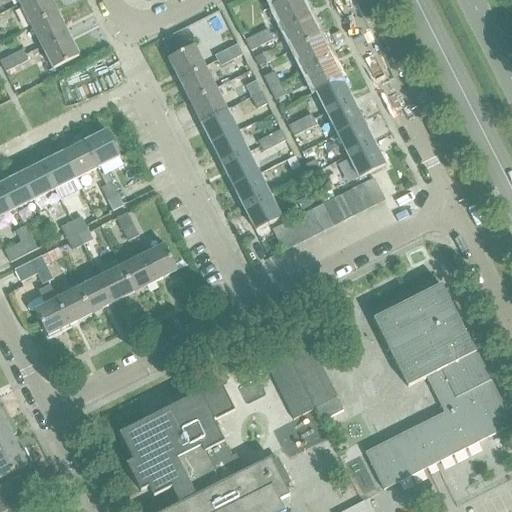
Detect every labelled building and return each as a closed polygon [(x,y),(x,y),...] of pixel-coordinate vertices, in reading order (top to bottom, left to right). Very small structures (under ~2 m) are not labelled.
[(31,0),(20,6),(31,27),(57,14),(49,0),(31,0)] [(286,0),(272,8),(283,30),(309,17),(300,0),(286,0)] [(31,27),(42,49),(67,36),(57,14),(31,27)] [(283,30),(294,51),(319,38),(309,17),(283,30)] [(268,30),(256,36),(262,47),(273,41),(268,30)] [(0,49),(3,54),(19,45),(14,35),(0,43),(0,49)] [(67,36),(42,49),(53,71),(79,58),(67,36)] [(262,47),(256,36),(245,42),(250,52),(262,47)] [(294,51),(305,72),(330,59),(319,38),(294,51)] [(238,46),(226,51),(231,62),(243,56),(238,46)] [(168,60),(179,82),(205,69),(194,47),(168,60)] [(231,62),(226,51),(215,57),(220,68),(231,62)] [(22,52),(11,57),(17,68),(27,63),(22,52)] [(17,68),(11,57),(1,62),(6,73),(17,68)] [(305,72),(315,94),(341,81),(330,59),(305,72)] [(179,82),(190,103),(216,90),(205,69),(179,82)] [(264,79),(269,90),(280,85),(274,73),(264,79)] [(315,94),(326,115),(352,102),(341,81),(315,94)] [(245,88),(251,99),(262,94),(256,82),(245,88)] [(280,85),(269,90),(275,101),(286,96),(280,85)] [(190,103),(201,125),(227,112),(216,90),(190,103)] [(262,94),(251,99),(257,111),(267,105),(262,94)] [(326,115),(337,136),(363,123),(352,102),(326,115)] [(201,125),(212,146),(237,133),(227,112),(201,125)] [(311,116),(300,122),(305,132),(316,127),(311,116)] [(305,132),(300,122),(288,128),(294,138),(305,132)] [(337,136),(348,158),(374,145),(363,123),(337,136)] [(281,131),(269,137),(275,148),(286,142),(281,131)] [(107,132),(85,143),(98,169),(120,158),(107,132)] [(212,146),(223,168),(248,155),(237,133),(212,146)] [(275,148),(269,137),(258,143),(263,153),(275,148)] [(85,143),(63,154),(76,180),(98,169),(85,143)] [(374,145),(348,158),(359,180),(385,167),(374,145)] [(63,154),(42,165),(55,191),(76,180),(63,154)] [(223,168),(233,189),(259,176),(248,155),(223,168)] [(295,159),(287,162),(292,173),(298,183),(309,178),(304,167),(300,169),(295,159)] [(315,162),(304,167),(309,178),(320,172),(315,162)] [(42,165),(20,176),(33,202),(55,191),(42,165)] [(320,172),(309,178),(314,188),(325,182),(320,172)] [(101,190),(107,201),(117,196),(111,184),(106,173),(101,176),(106,187),(101,190)] [(20,176),(0,186),(0,189),(12,212),(33,202),(20,176)] [(233,189),(244,210),(270,197),(259,176),(233,189)] [(309,178),(298,183),(303,194),(314,188),(309,178)] [(374,180),(363,185),(374,207),(385,202),(374,180)] [(353,190),(364,212),(374,207),(363,185),(353,190)] [(0,218),(12,212),(0,189),(0,218)] [(343,195),(354,217),(364,212),(353,190),(343,195)] [(74,197),(81,211),(90,207),(83,193),(74,197)] [(333,200),(344,222),(354,217),(343,195),(333,200)] [(117,196),(107,201),(112,212),(123,207),(117,196)] [(270,197),(244,210),(255,232),(281,219),(270,197)] [(333,200),(323,205),(334,227),(344,222),(333,200)] [(324,232),(334,227),(323,205),(313,211),(324,232)] [(90,207),(81,211),(88,225),(97,221),(90,207)] [(314,238),(324,232),(313,211),(303,216),(314,238)] [(116,220),(122,231),(133,226),(127,214),(116,220)] [(303,243),(314,238),(303,216),(292,221),(303,243)] [(81,218),(71,224),(77,235),(87,230),(81,218)] [(293,248),(303,243),(292,221),(282,226),(293,248)] [(61,229),(66,240),(77,235),(71,224),(61,229)] [(133,226),(122,231),(128,243),(138,237),(133,226)] [(282,226),(272,231),(283,253),(293,248),(282,226)] [(31,239),(26,227),(15,233),(21,244),(31,239)] [(87,230),(77,235),(82,246),(93,241),(87,230)] [(77,235),(66,240),(72,252),(82,246),(77,235)] [(37,250),(31,239),(21,244),(27,256),(37,250)] [(27,256),(21,244),(4,252),(10,264),(27,256)] [(164,246),(142,257),(155,283),(177,272),(164,246)] [(58,249),(31,263),(36,275),(47,269),(46,267),(63,258),(58,249)] [(142,257),(121,268),(134,294),(155,283),(142,257)] [(31,263),(14,271),(20,284),(37,276),(31,263)] [(121,268),(99,279),(112,305),(134,294),(121,268)] [(47,269),(36,275),(42,286),(53,281),(47,269)] [(99,279),(78,290),(91,316),(112,305),(99,279)] [(426,379),(475,353),(441,286),(373,321),(408,389),(426,379)] [(69,326),(56,301),(49,287),(39,292),(46,306),(34,312),(47,337),(69,326)] [(78,290),(56,301),(69,326),(91,316),(78,290)] [(304,332),(282,343),(315,410),(321,423),(344,412),(304,332)] [(293,421),(315,410),(282,343),(259,354),(270,376),(293,421)] [(476,352),(475,353),(426,379),(444,414),(495,388),(476,352)] [(221,383),(119,434),(133,461),(126,465),(141,493),(149,489),(154,498),(172,488),(181,504),(165,511),(284,511),(280,502),(290,497),(271,459),(234,478),(226,462),(232,458),(214,422),(235,411),(221,383)] [(444,414),(463,452),(511,426),(511,422),(495,388),(444,414)] [(0,425),(9,421),(2,407),(0,407),(0,425)] [(463,452),(444,414),(365,454),(384,491),(463,452)] [(0,452),(15,445),(11,437),(16,435),(9,421),(0,425),(0,452)] [(0,452),(0,479),(31,464),(24,450),(19,452),(15,445),(0,452)] [(16,479),(6,484),(17,506),(27,501),(16,479)] [(6,484),(0,487),(0,498),(7,511),(17,506),(6,484)] [(375,511),(370,500),(343,511),(375,511)]
